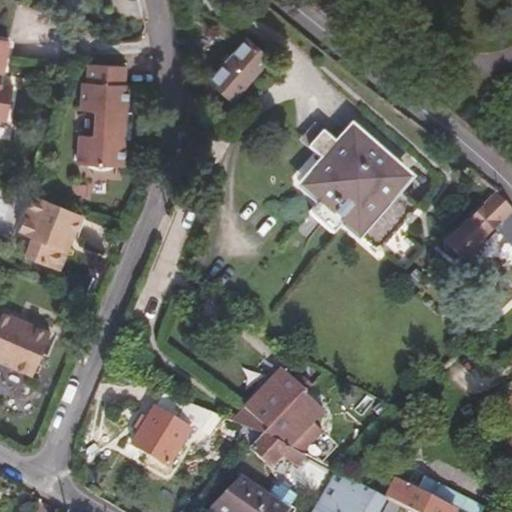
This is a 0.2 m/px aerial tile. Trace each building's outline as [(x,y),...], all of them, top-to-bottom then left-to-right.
[(267,61),(246,41),(215,73),(236,93),(267,61)] [(7,43),(0,42),(0,117),(8,119),(13,84),(2,83),(7,43)] [(122,65),(86,63),(85,81),(80,82),(79,109),(96,110),(95,135),(78,135),(77,161),(124,163),(125,136),(131,137),(132,111),(126,111),(126,82),(122,82),(122,65)] [(348,153),(323,130),(306,148),(322,164),(302,186),(317,202),(308,212),(331,234),(344,221),(374,249),(413,209),(394,191),(405,179),(362,139),(348,153)] [(511,212),(495,191),(447,239),(466,259),(511,212)] [(73,234),(82,211),(36,194),(21,230),(33,235),(26,254),(51,265),(55,265),(59,264),(62,262),(68,246),(63,243),(68,232),(73,234)] [(68,246),(73,234),(68,232),(63,243),(68,246)] [(190,318),(164,306),(154,331),(180,343),(190,318)] [(0,307),(0,356),(31,370),(47,329),(29,320),(26,325),(14,319),(15,314),(0,307)] [(261,430),(303,387),(282,366),(232,416),(261,430)] [(305,390),(303,387),(261,430),(294,448),(296,449),(318,428),(309,419),(320,408),(303,392),(305,390)] [(225,424),(161,396),(131,447),(166,468),(192,427),(217,437),(225,424)] [(294,448),(261,430),(238,453),(255,469),(271,454),(286,462),(294,448)] [(374,491),(333,469),(325,482),(307,511),(355,511),(356,510),(359,511),(374,511),(384,496),(374,491)] [(289,511),(303,494),(282,477),(275,486),(258,475),(252,484),(238,473),(206,505),(216,511),(289,511)] [(457,511),(384,474),(374,491),(384,496),(413,511),(457,511)]
